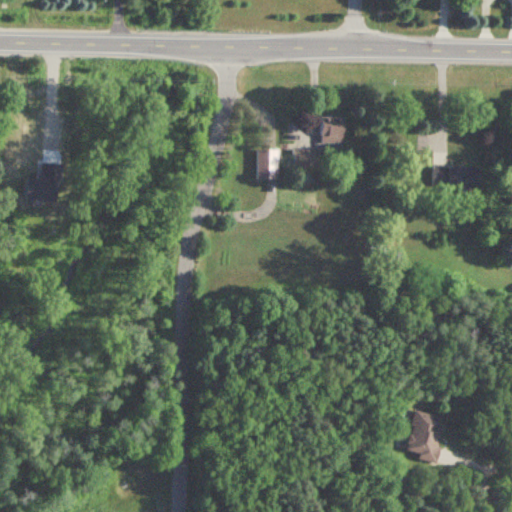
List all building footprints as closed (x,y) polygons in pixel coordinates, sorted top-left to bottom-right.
[(316,143),(338,143),(338,117),(316,117),(316,143)] [(275,179),(275,149),(253,149),(253,179),(275,179)] [(288,169),(316,169),(316,149),(288,149),(288,169)] [(475,186),(475,166),(443,166),(443,168),(430,168),(430,186),(475,186)] [(400,456),(430,462),(440,418),(410,411),(400,456)] [(348,510),(368,506),(365,489),(345,492),(348,510)]
